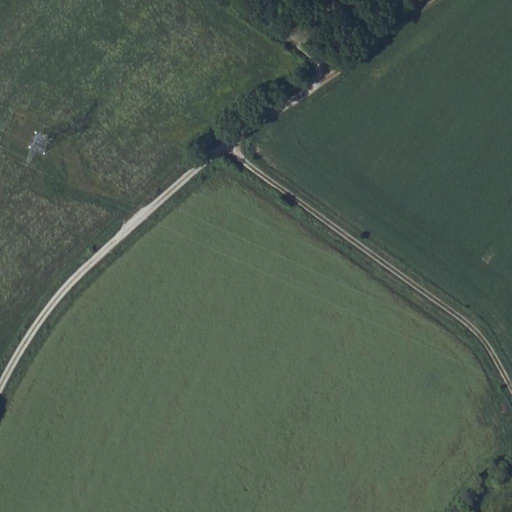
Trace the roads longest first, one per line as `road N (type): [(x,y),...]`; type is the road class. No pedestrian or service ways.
road 1 (track): [(0,388),(95,256),(224,145),(318,81),(318,65),(229,0)]
road 2 (track): [(224,145),(475,329),(511,394)]
